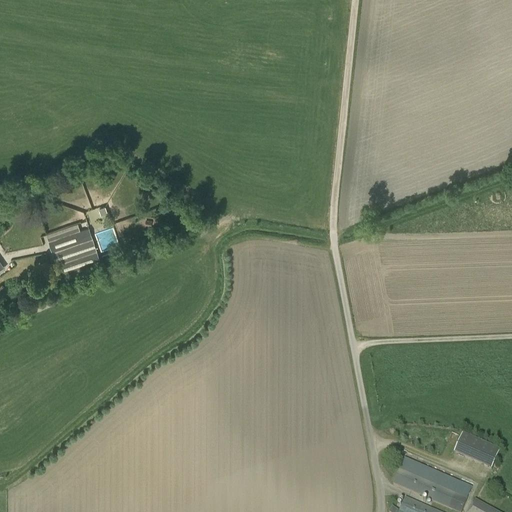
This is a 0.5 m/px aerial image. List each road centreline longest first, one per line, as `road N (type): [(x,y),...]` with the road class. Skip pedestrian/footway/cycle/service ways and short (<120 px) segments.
road 1 (unclassified): [(380,511),(331,221),(355,0)]
road 2 (unknown): [(352,343),(511,332)]
